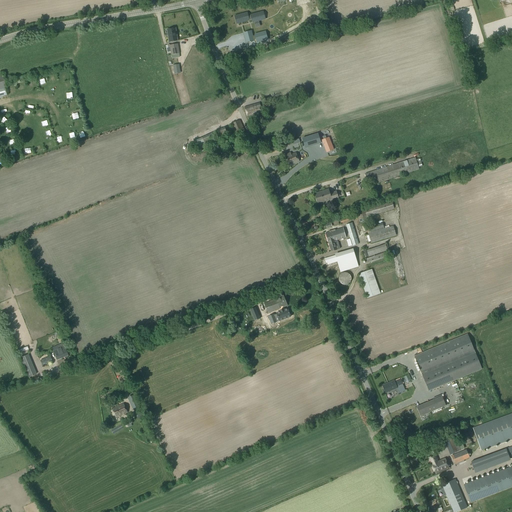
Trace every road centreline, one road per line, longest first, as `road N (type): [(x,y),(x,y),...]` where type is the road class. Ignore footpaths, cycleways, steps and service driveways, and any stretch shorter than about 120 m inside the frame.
road 1 (unclassified): [(419,511),(196,4)]
road 2 (track): [(29,349),(42,368),(92,367),(317,275)]
road 3 (tertiary): [(0,41),(196,4)]
